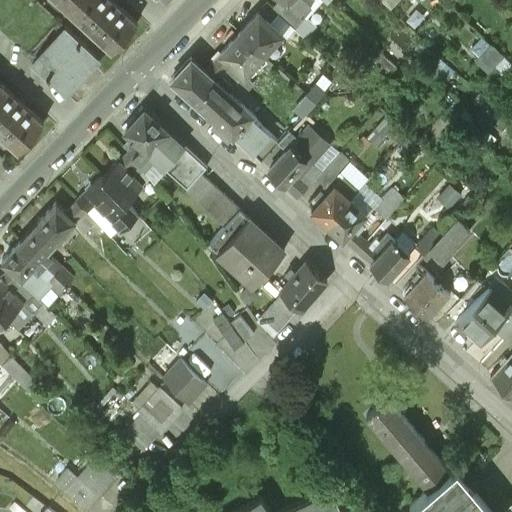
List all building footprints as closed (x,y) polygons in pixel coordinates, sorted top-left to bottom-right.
[(136,20),(113,0),(72,0),(66,7),(110,48),(136,20)] [(312,4),(307,0),(289,0),(304,13),(312,4)] [(277,11),(268,2),(260,10),(269,19),(277,11)] [(269,19),(260,10),(240,31),(263,53),(283,32),(269,19)] [(31,64),(60,92),(93,56),(63,29),(31,64)] [(263,53),(240,31),(222,51),(231,60),(245,73),(245,72),(263,53)] [(485,54),(478,58),(483,67),(499,58),(491,45),(482,50),(485,54)] [(231,60),(222,51),(214,59),(223,68),(231,60)] [(206,68),(192,55),(172,77),(195,98),(215,77),(206,68)] [(223,68),(214,59),(206,68),(215,77),(220,72),(223,68)] [(245,72),(245,73),(231,60),(223,68),(246,90),(255,81),(245,72)] [(234,86),(220,72),(215,77),(195,98),(234,134),(235,132),(253,113),(230,91),(234,86)] [(44,119),(0,80),(0,131),(17,147),(44,119)] [(145,106),(126,128),(141,141),(132,151),(137,158),(138,157),(139,159),(168,127),(145,106)] [(269,131),(255,118),(257,117),(253,113),(235,132),(253,148),(269,131)] [(297,137),(288,128),(277,139),(285,146),(270,163),(268,165),(297,193),(306,183),(320,169),(311,161),(328,143),(308,124),(297,137)] [(277,139),(269,131),(253,148),(262,156),(277,139)] [(285,146),(277,139),(262,156),(270,163),(285,146)] [(143,183),(128,167),(137,158),(132,151),(129,148),(103,173),(126,198),(143,183)] [(126,198),(103,173),(87,188),(96,197),(95,198),(96,198),(122,226),(139,211),(126,198)] [(349,196),(334,182),(320,196),(311,206),(326,220),(349,196)] [(320,196),(306,183),(297,193),(311,206),(320,196)] [(87,188),(78,198),(86,207),(87,207),(96,198),(95,198),(96,197),(87,188)] [(349,196),(326,220),(342,235),(352,224),(365,211),(349,196)] [(66,210),(56,200),(38,219),(57,238),(76,217),(86,207),(78,198),(66,210)] [(208,237),(253,279),(285,245),(240,203),(208,237)] [(57,238),(38,219),(21,237),(45,260),(48,257),(44,253),(57,238)] [(365,237),(352,224),(342,235),(356,247),(365,237)] [(448,229),(431,247),(443,258),(459,240),(448,229)] [(380,250),(370,261),(386,276),(409,251),(393,236),(380,250)] [(21,237),(2,257),(11,266),(20,273),(23,276),(37,259),(42,264),(45,260),(21,237)] [(365,237),(356,247),(370,261),(380,250),(365,237)] [(327,275),(304,257),(299,262),(296,259),(286,269),(289,273),(279,284),(283,287),(257,315),(274,331),(300,302),(301,304),(327,275)] [(74,275),(62,263),(55,270),(67,282),(74,275)] [(11,266),(0,275),(0,308),(7,316),(24,301),(10,284),(20,273),(11,266)] [(67,282),(55,270),(48,277),(60,289),(67,282)] [(449,292),(425,270),(405,293),(428,315),(449,292)] [(505,307),(485,289),(488,286),(486,285),(458,316),(460,317),(463,314),(471,321),(468,324),(469,325),(470,324),(481,334),(480,335),(482,337),(508,307),(507,305),(505,307)] [(244,336),(223,308),(214,315),(235,344),(244,336)] [(511,313),(510,312),(495,328),(505,338),(511,330),(511,313)] [(511,351),(508,356),(505,353),(492,366),(495,369),(492,373),(511,392),(511,351)] [(208,378),(182,353),(165,372),(191,397),(208,378)] [(182,405),(159,383),(139,405),(143,408),(163,426),(182,405)] [(297,400),(283,383),(275,390),(288,407),(297,400)] [(288,407),(275,390),(266,397),(279,414),(288,407)] [(449,468),(388,394),(367,410),(428,485),(449,468)] [(163,426),(143,408),(125,428),(145,446),(163,426)] [(120,472),(98,453),(78,474),(100,493),(120,472)] [(498,511),(495,511),(454,464),(449,468),(428,485),(409,500),(418,511),(511,511),(511,497),(508,501),(510,504),(498,511)] [(78,474),(69,465),(57,479),(89,505),(100,493),(78,474)] [(345,511),(332,481),(273,508),(261,490),(226,511),(345,511)]
